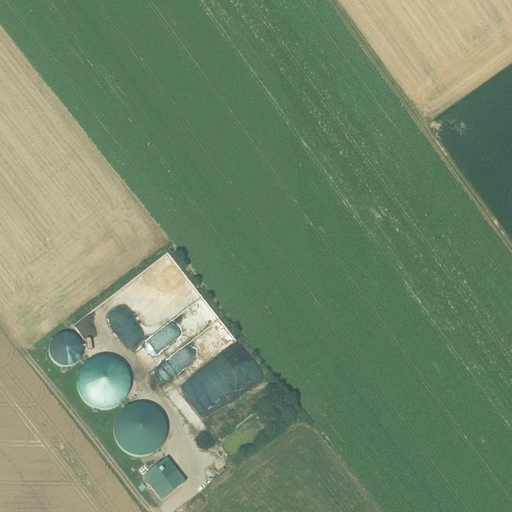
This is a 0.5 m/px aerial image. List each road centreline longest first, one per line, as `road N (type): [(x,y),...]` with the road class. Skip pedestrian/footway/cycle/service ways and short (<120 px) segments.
road 1 (track): [(332,0),(511,247)]
road 2 (track): [(149,511),(0,320)]
